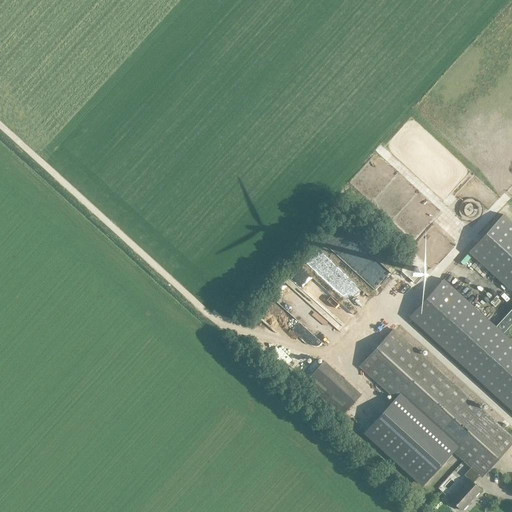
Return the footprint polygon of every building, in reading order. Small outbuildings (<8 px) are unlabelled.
[(511,341),(503,333),(511,323),(511,222),(503,214),(468,252),(511,291),(511,308),(496,327),(443,279),(409,317),(511,410),(511,341)] [(337,269),(321,254),(308,268),(321,280),(323,277),(326,280),(337,269)] [(472,268),(475,262),(462,256),(459,262),(472,268)] [(253,269),(259,263),(253,257),(247,263),(253,269)] [(241,270),(230,281),(236,287),(248,276),(241,270)] [(471,468),(479,476),(481,477),(511,442),(511,437),(394,330),(360,367),(395,399),(365,432),(423,484),(453,451),(471,468)] [(266,352),(276,364),(288,354),(277,342),(266,352)] [(335,380),(317,360),(303,373),(325,397),(333,389),(329,385),(335,380)] [(473,483),(479,476),(471,468),(464,475),(468,479),(450,500),(462,511),(480,490),(473,483)]
